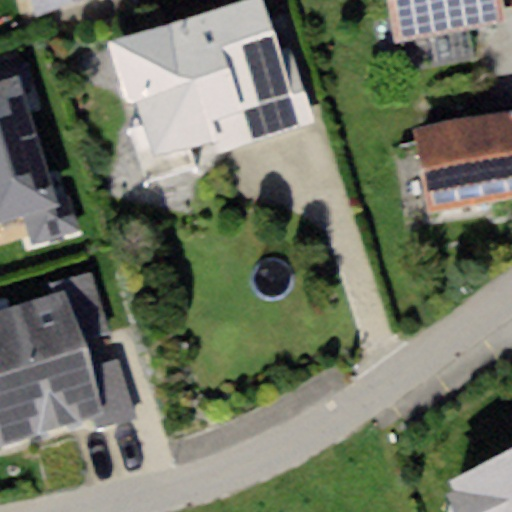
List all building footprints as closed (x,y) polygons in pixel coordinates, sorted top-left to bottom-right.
[(29,0),(39,30),(111,7),(108,0),(29,0)] [(511,0),(390,0),(400,56),(498,39),(494,16),(511,13),(511,0)] [(267,6),(109,53),(147,180),(305,133),(267,6)] [(0,232),(25,225),(33,254),(76,242),(59,187),(45,191),(17,97),(0,101),(0,232)] [(511,132),(412,147),(423,226),(511,212),(511,132)] [(95,299),(0,327),(0,458),(132,420),(95,299)] [(511,511),(511,450),(451,478),(466,511),(511,511)]
